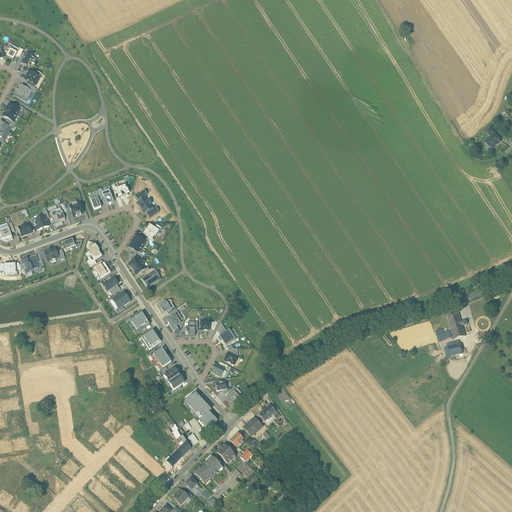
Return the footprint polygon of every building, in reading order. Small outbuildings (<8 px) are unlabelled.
[(19,50),(18,49),(9,45),(5,52),(8,54),(6,57),(13,61),(16,57),(18,52),(18,51),(19,50)] [(32,57),(26,53),(25,55),(21,63),(20,64),(27,67),(28,65),(30,66),(31,63),(33,61),(31,60),(32,57)] [(29,72),(25,80),(27,81),(35,86),(42,74),(36,71),(34,75),(29,72)] [(27,101),(31,93),(32,92),(26,89),(20,85),(14,95),(27,101)] [(28,85),(26,89),(32,92),(31,93),(34,94),(36,89),(34,88),(28,85)] [(7,108),(6,110),(17,116),(20,110),(14,107),(10,105),(9,108),(7,108)] [(13,122),(17,116),(6,110),(4,113),(6,114),(4,117),(8,119),(13,122)] [(511,121),(506,114),(500,119),(506,125),(511,121)] [(0,122),(0,130),(9,135),(12,129),(4,124),(0,122)] [(492,127),(486,132),(491,137),(494,135),(497,132),(492,127)] [(0,138),(5,141),(9,135),(0,130),(0,138)] [(491,137),(485,143),(492,150),(501,142),(494,135),(491,137)] [(115,185),(112,186),(114,192),(117,191),(119,196),(120,196),(121,199),(129,196),(128,193),(129,193),(127,188),(126,188),(125,184),(116,188),(115,185)] [(102,192),(104,198),(107,206),(114,203),(109,190),(102,192)] [(138,201),(139,202),(145,198),(144,197),(147,195),(144,191),(135,197),(137,202),(138,201)] [(99,201),(96,195),(89,197),(94,210),(101,208),(99,201)] [(145,198),(139,202),(136,203),(139,207),(138,207),(142,212),(144,215),(147,214),(146,215),(149,219),(159,213),(156,208),(153,210),(153,209),(151,205),(148,201),(145,197),(145,198)] [(70,208),(73,216),(73,217),(76,216),(76,217),(81,215),(80,214),(83,213),(80,203),(77,204),(76,203),(72,205),(72,206),(69,207),(70,208)] [(61,208),(50,212),(55,225),(65,221),(63,214),(61,208)] [(44,217),(40,218),(41,219),(38,220),(37,219),(35,220),(33,221),(35,225),(37,231),(49,227),(46,220),(45,216),(44,217)] [(28,224),(18,228),(21,237),(32,233),(28,224)] [(155,228),(150,225),(147,230),(146,229),(143,234),(149,237),(152,240),(155,236),(156,236),(159,231),(155,228)] [(11,234),(8,227),(0,229),(0,239),(0,240),(6,243),(13,240),(11,234)] [(140,239),(136,236),(132,242),(142,248),(146,243),(140,239)] [(74,238),(62,243),(66,252),(77,248),(78,250),(80,249),(83,241),(80,240),(75,242),(74,238)] [(88,253),(90,257),(100,251),(95,244),(94,245),(93,243),(88,242),(86,247),(89,248),(90,251),(88,253)] [(142,248),(132,242),(128,248),(131,249),(136,253),(139,253),(142,248)] [(55,249),(44,252),(48,262),(51,261),(52,263),(56,261),(55,260),(58,259),(56,252),(55,249)] [(62,250),(56,252),(58,259),(59,261),(65,259),(62,250)] [(103,256),(100,251),(90,257),(88,258),(92,264),(89,265),(91,268),(94,266),(97,264),(95,261),(103,256)] [(42,272),(41,271),(41,269),(38,262),(36,256),(28,259),(28,260),(27,260),(29,265),(30,265),(33,272),(34,275),(42,272)] [(142,263),(139,259),(136,259),(131,263),(129,264),(132,270),(142,263)] [(22,264),(24,270),(26,274),(33,272),(30,265),(29,265),(27,260),(21,262),(22,264)] [(1,264),(0,267),(0,272),(3,272),(3,277),(17,276),(17,271),(21,271),(19,266),(19,263),(15,264),(4,265),(1,264)] [(94,269),(101,279),(111,272),(104,263),(103,263),(96,268),(94,269)] [(142,263),(132,270),(136,276),(140,273),(142,276),(145,274),(150,271),(148,268),(146,269),(142,263)] [(152,269),(150,271),(145,274),(146,277),(142,280),(148,288),(159,280),(152,269)] [(102,285),(107,292),(110,290),(117,285),(119,284),(114,278),(102,285)] [(120,291),(117,285),(110,290),(113,296),(120,291)] [(130,302),(124,292),(112,300),(118,309),(118,310),(122,307),(130,302)] [(163,302),(156,306),(163,315),(167,312),(174,307),(171,303),(170,304),(168,301),(163,302)] [(169,315),(171,319),(179,314),(176,310),(169,315)] [(458,313),(447,317),(450,327),(461,323),(461,321),(458,313)] [(142,314),(130,321),(138,333),(150,326),(142,314)] [(171,319),(168,321),(170,325),(169,325),(173,332),(178,329),(177,326),(180,324),(179,322),(182,320),(179,314),(171,319)] [(201,321),(201,330),(204,330),(204,331),(207,331),(207,330),(210,330),(210,328),(212,328),(215,323),(210,323),(210,321),(207,321),(207,320),(204,320),(204,321),(201,321)] [(185,324),(185,337),(195,337),(195,332),(195,323),(188,323),(188,324),(185,324)] [(217,331),(220,336),(226,332),(221,323),(217,331)] [(461,323),(450,327),(452,333),(453,336),(454,340),(465,336),(462,326),(461,323)] [(226,347),(236,340),(229,330),(226,332),(220,336),(217,338),(220,342),(222,341),(226,347)] [(153,331),(141,338),(149,350),(161,343),(153,331)] [(392,345),(385,336),(383,338),(390,347),(392,345)] [(454,345),(448,347),(451,357),(463,353),(460,344),(454,345)] [(162,349),(150,357),(160,371),(171,364),(162,349)] [(231,364),(234,365),(238,358),(236,357),(229,354),(228,354),(224,361),(227,362),(227,363),(231,365),(231,364)] [(221,377),(224,369),(215,365),(212,373),(221,377)] [(175,369),(164,376),(173,391),(184,383),(175,369)] [(14,373),(0,375),(0,386),(16,384),(14,373)] [(217,392),(221,391),(227,390),(226,388),(225,382),(215,384),(212,384),(213,388),(216,388),(217,392)] [(230,395),(237,389),(235,387),(231,390),(228,393),(230,395)] [(227,390),(221,391),(222,392),(225,396),(228,393),(231,390),(229,388),(226,388),(227,390)] [(243,396),(237,389),(230,395),(227,398),(233,405),(243,396)] [(195,393),(192,396),(191,396),(185,401),(189,405),(188,406),(192,410),(192,409),(198,416),(197,416),(199,418),(200,417),(202,419),(199,422),(203,427),(204,426),(207,430),(217,421),(209,412),(211,410),(195,393)] [(18,398),(0,401),(0,412),(19,409),(18,398)] [(278,409),(272,402),(269,405),(270,406),(275,412),(278,409)] [(275,412),(270,406),(264,411),(270,417),(273,415),(277,420),(280,417),(276,412),(275,412)] [(270,417),(264,411),(259,415),(262,419),(265,422),(270,417)] [(120,425),(112,417),(103,426),(112,434),(120,425)] [(255,420),(244,429),(248,434),(251,438),(262,428),(255,420)] [(106,440),(97,432),(89,441),(97,449),(106,440)] [(243,440),(237,435),(235,436),(234,438),(230,442),(236,447),(243,440)] [(191,449),(183,436),(181,437),(180,438),(182,441),(184,444),(181,447),(187,453),(191,449)] [(24,438),(0,441),(0,453),(26,450),(24,438)] [(260,445),(256,441),(251,445),(255,449),(260,445)] [(225,446),(222,448),(221,447),(219,449),(220,450),(217,453),(227,464),(235,456),(225,446)] [(187,453),(181,447),(180,448),(179,448),(176,451),(177,451),(183,457),(187,453)] [(177,451),(167,462),(172,468),(183,457),(177,451)] [(245,454),(240,458),(245,462),(249,458),(245,454)] [(207,464),(201,469),(201,468),(194,474),(204,484),(210,479),(217,473),(216,473),(222,467),(212,457),(206,463),(207,464)] [(79,469),(70,460),(62,469),(70,478),(79,469)] [(254,472),(250,467),(244,474),(248,478),(254,472)] [(235,469),(231,473),(237,479),(241,475),(235,469)] [(63,486),(54,477),(45,486),(54,495),(63,486)] [(191,478),(188,481),(187,480),(185,483),(186,484),(185,484),(191,490),(194,488),(198,492),(200,490),(201,489),(191,478)] [(181,490),(175,496),(175,495),(173,498),(177,501),(176,502),(181,506),(188,498),(188,497),(184,493),(181,490)] [(193,496),(187,490),(184,493),(188,497),(188,498),(190,499),(193,496)] [(12,497),(2,491),(0,494),(0,504),(6,508),(12,497)] [(27,511),(30,508),(20,502),(13,511),(27,511)]
